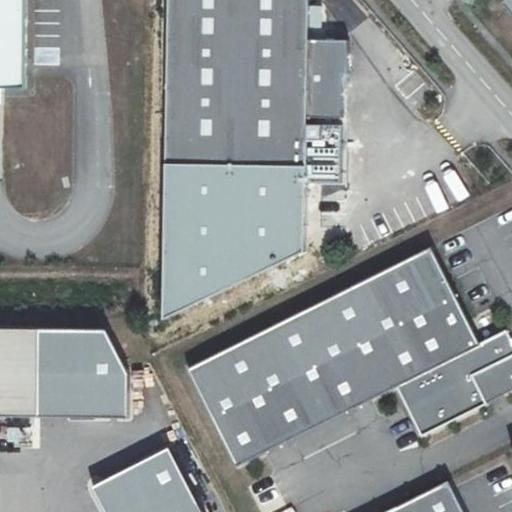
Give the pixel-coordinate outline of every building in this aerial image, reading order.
[(28,0),(0,0),(0,87),(28,88),(28,0)] [(312,0),(174,0),(172,164),(310,166),(312,0)] [(311,115),(348,116),(348,40),(312,40),(311,115)] [(432,255),(193,373),(240,467),(400,388),(423,436),(511,391),(511,335),(510,332),(479,348),(432,255)] [(42,331),(0,330),(0,416),(42,417),(42,331)] [(107,333),(42,331),(42,417),(130,417),(131,376),(107,333)] [(200,511),(168,451),(96,489),(106,511),(200,511)] [(464,511),(453,487),(402,511),(464,511)]
